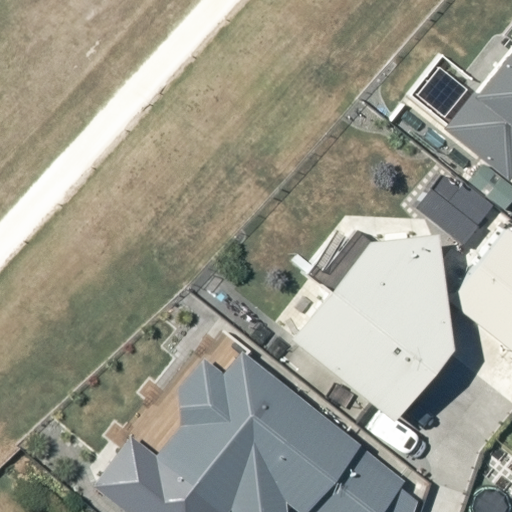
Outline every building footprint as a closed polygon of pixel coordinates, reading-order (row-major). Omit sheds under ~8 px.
[(511,42),(506,43),(462,97),(464,99),(440,129),(504,180),(508,176),(511,178),(511,42)] [(456,189),(442,178),(430,192),(427,190),(413,209),(460,245),(490,206),(461,184),(456,189)] [(511,237),(502,229),(445,301),(511,354),(511,237)] [(426,233),(356,242),(279,339),(380,422),(439,350),(426,233)] [(280,511),(280,504),(290,511),(409,511),(413,502),(396,487),(400,482),(234,352),(217,374),(195,357),(171,390),(177,424),(152,456),(125,435),(84,486),(117,511),(223,511),(225,509),(225,511),(280,511)]
